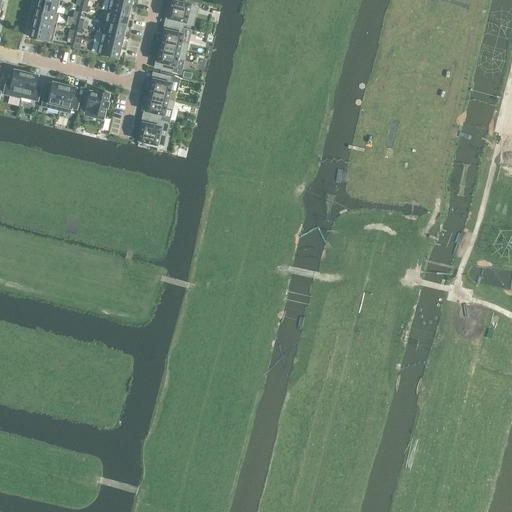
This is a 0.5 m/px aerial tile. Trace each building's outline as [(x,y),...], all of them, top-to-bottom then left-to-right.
[(56,13),(58,4),(40,0),(38,0),(37,9),(59,14),(56,13)] [(128,16),(131,5),(110,0),(108,11),(128,16)] [(173,20),(171,25),(183,28),(184,22),(193,24),(195,14),(189,13),(191,5),(172,1),(168,18),(173,20)] [(57,24),(59,14),(37,9),(34,18),(57,24)] [(126,26),(128,16),(108,11),(105,21),(102,20),(102,21),(126,26)] [(55,33),(57,24),(34,18),(32,28),(55,33)] [(123,37),(126,26),(102,21),(99,31),(123,37)] [(181,34),(183,28),(171,25),(170,31),(165,30),(161,46),(186,52),(188,44),(183,42),(183,41),(182,40),(184,34),(181,34)] [(52,43),(55,33),(32,28),(30,37),(52,43)] [(121,47),(123,37),(99,31),(99,32),(102,32),(100,43),(121,47)] [(118,58),(121,47),(100,43),(97,54),(118,58)] [(184,60),(186,52),(161,46),(157,62),(162,63),(161,69),(172,72),(174,66),(176,67),(177,60),(178,61),(179,59),(184,60)] [(20,98),(27,72),(19,70),(19,71),(15,70),(13,80),(7,79),(3,94),(20,98)] [(35,73),(27,72),(20,98),(21,99),(21,97),(38,101),(42,87),(36,86),(38,76),(34,75),(35,73)] [(153,79),(150,95),(175,101),(177,93),(171,92),(171,90),(172,84),(170,83),(171,77),(160,74),(158,80),(153,79)] [(59,111),(65,84),(57,82),(57,83),(53,82),(51,92),(45,91),(41,106),(59,111)] [(73,86),(65,84),(59,111),(70,113),(71,109),(77,110),(80,99),(74,98),(76,88),(72,87),(73,86)] [(107,102),(109,94),(97,91),(97,93),(90,91),(85,116),(103,120),(106,109),(108,109),(109,103),(107,102)] [(173,110),(175,101),(150,95),(146,111),(151,113),(149,118),(161,121),(162,115),(164,116),(166,110),(167,108),(173,110)] [(141,132),(139,141),(157,145),(164,147),(166,139),(170,123),(161,121),(149,118),(148,124),(143,123),(141,132)]
